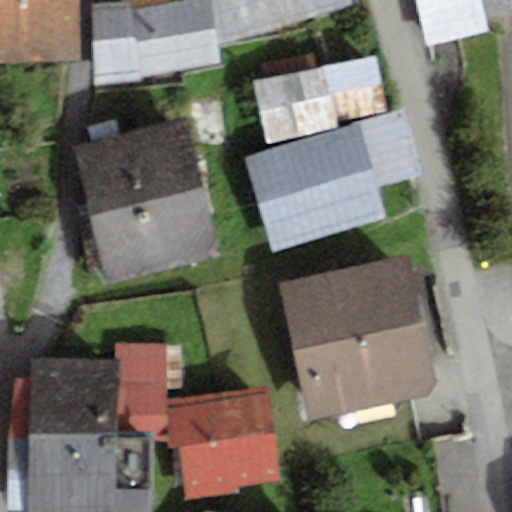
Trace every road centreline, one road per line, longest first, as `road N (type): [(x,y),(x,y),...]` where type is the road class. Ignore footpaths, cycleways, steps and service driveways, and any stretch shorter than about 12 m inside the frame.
road 1 (residential): [(375,0),(485,399)]
road 2 (residential): [(91,0),(62,273),(38,340),(0,359)]
